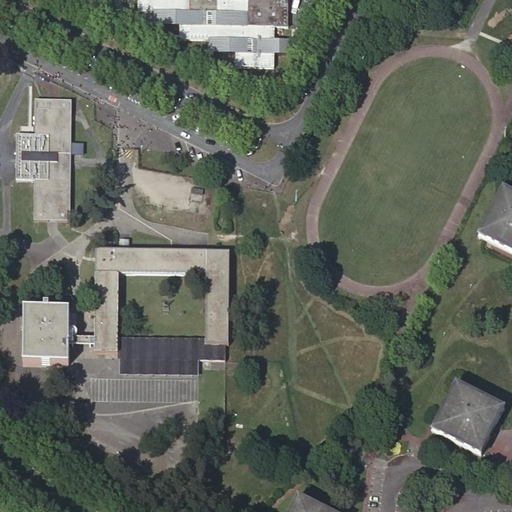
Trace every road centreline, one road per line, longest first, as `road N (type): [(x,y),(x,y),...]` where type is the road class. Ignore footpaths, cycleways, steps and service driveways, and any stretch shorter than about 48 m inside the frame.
road 1 (residential): [(292,141),(0,0)]
road 2 (residential): [(0,41),(262,170),(284,157)]
road 3 (residential): [(362,0),(292,141)]
road 4 (tertiary): [(103,511),(0,440)]
